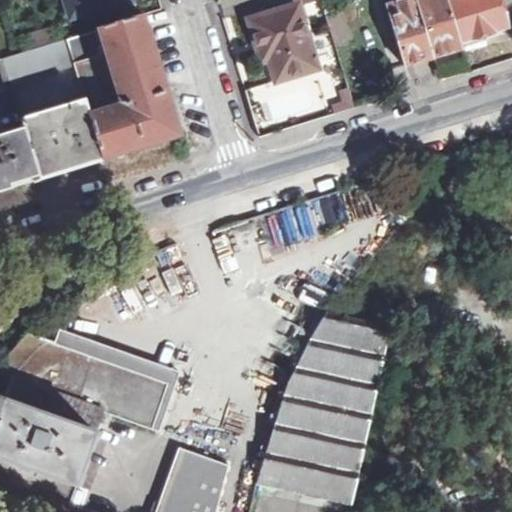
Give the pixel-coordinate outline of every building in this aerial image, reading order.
[(64,0),(69,17),(126,0),(64,0)] [(405,66),(433,57),(415,0),(404,0),(387,6),(405,66)] [(415,0),(433,57),(462,48),(460,41),(448,1),(447,0),(415,0)] [(460,41),(483,34),(485,39),(507,32),(497,0),(451,0),(448,1),(460,41)] [(249,19),(255,39),(262,36),(274,80),(316,68),(298,5),(249,19)] [(144,14),(65,39),(74,66),(84,101),(103,159),(104,159),(181,135),(144,14)] [(65,39),(2,59),(11,86),(74,66),(65,39)] [(103,159),(84,101),(51,110),(48,100),(36,104),(39,114),(21,119),(24,126),(39,175),(40,178),(101,160),(103,159)] [(0,191),(12,188),(11,184),(39,175),(24,126),(0,134),(0,191)] [(289,206),(222,227),(228,245),(241,241),(245,251),(297,234),(289,206)] [(93,337),(199,289),(181,243),(182,243),(181,241),(179,241),(152,253),(132,263),(110,274),(90,286),(69,300),(54,311),(43,321),(93,337)] [(0,318),(18,301),(12,292),(0,295),(0,318)] [(390,325),(326,311),(287,384),(258,478),(257,482),(354,502),(390,325)] [(103,409),(155,427),(171,385),(26,336),(0,363),(0,373),(26,383),(103,409)] [(0,412),(0,458),(76,486),(95,433),(4,400),(0,412)] [(215,511),(227,469),(176,450),(153,511),(215,511)] [(250,511),(263,511),(268,492),(255,489),(250,511)]
